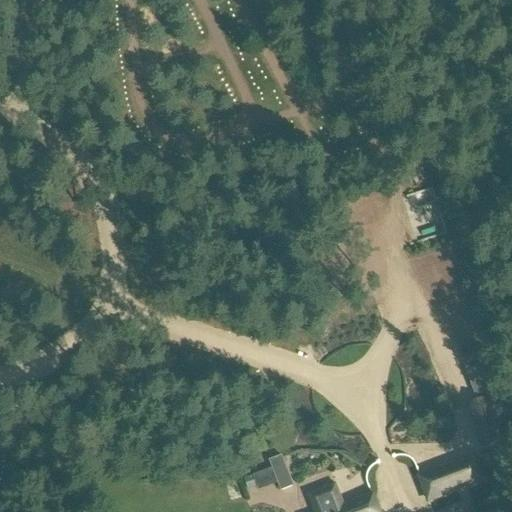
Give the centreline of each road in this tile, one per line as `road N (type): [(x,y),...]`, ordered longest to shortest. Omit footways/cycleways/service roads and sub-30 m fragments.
road 1 (track): [(0,99),(47,113),(75,139),(111,218),(116,303),(346,388),(369,408),(406,511)]
road 2 (track): [(116,303),(88,334),(0,372)]
